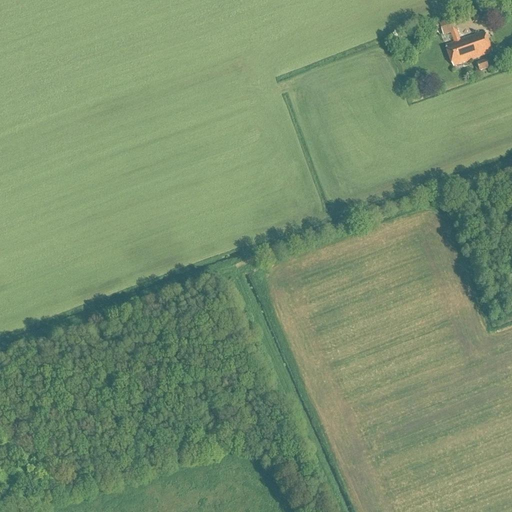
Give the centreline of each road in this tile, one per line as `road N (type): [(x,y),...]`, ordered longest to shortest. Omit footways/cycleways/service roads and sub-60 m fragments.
road 1 (track): [(511,167),(0,351)]
road 2 (track): [(225,268),(337,511)]
